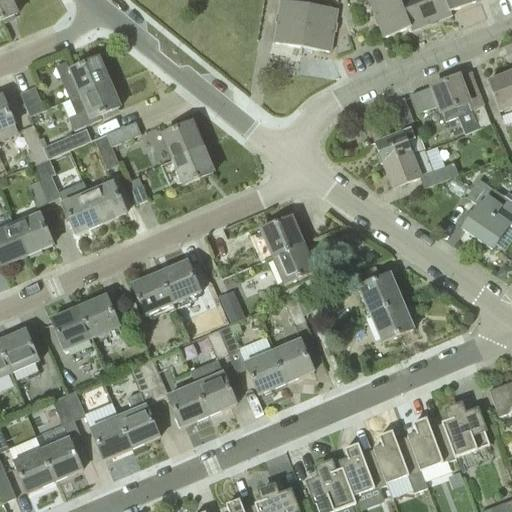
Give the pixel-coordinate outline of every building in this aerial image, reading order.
[(9,0),(0,0),(0,24),(17,17),(9,0)] [(419,32),(407,4),(403,5),(400,0),(370,0),(386,40),(412,30),(414,34),(419,32)] [(419,32),(449,20),(441,0),(415,0),(407,4),(419,32)] [(441,0),(449,20),(454,18),(452,13),(478,3),(477,0),(441,0)] [(304,50),(311,7),(283,3),(276,46),(304,50)] [(311,7),(304,50),(332,55),(339,12),(311,7)] [(70,104),(110,87),(99,61),(70,74),(66,64),(55,69),(70,104)] [(511,78),(511,75),(487,84),(499,114),(511,109),(511,78)] [(490,128),(471,78),(461,82),(460,79),(431,90),(431,91),(409,99),(416,118),(438,109),(444,125),(458,120),(465,138),(490,128)] [(110,87),(70,104),(82,131),(101,123),(99,119),(120,110),(110,87)] [(29,121),(44,115),(35,92),(20,98),(29,121)] [(0,100),(0,144),(18,137),(2,100),(0,100)] [(404,101),(392,105),(394,112),(399,124),(401,129),(413,124),(411,120),(404,101)] [(369,130),(364,116),(348,122),(353,136),(369,130)] [(106,138),(111,150),(140,138),(135,126),(106,138)] [(173,164),(203,152),(192,127),(162,139),(173,164)] [(34,171),(49,164),(48,164),(33,129),(22,134),(27,148),(23,149),(32,171),(33,170),(34,171)] [(383,170),(423,154),(424,153),(419,139),(414,141),(411,131),(374,146),(378,157),(376,157),(380,167),(382,166),(383,170)] [(49,163),(61,158),(91,145),(86,133),(44,151),(49,163)] [(119,168),(111,150),(106,138),(94,143),(106,173),(119,168)] [(203,152),(173,164),(183,189),(213,176),(203,152)] [(423,154),(383,170),(392,192),(419,181),(423,193),(458,179),(453,166),(432,175),(423,154)] [(38,185),(48,207),(60,202),(51,180),(55,178),(49,164),(34,171),(39,184),(38,185)] [(136,209),(148,204),(139,182),(127,187),(136,209)] [(511,231),(508,229),(509,226),(495,217),(500,207),(486,198),(490,191),(478,183),(465,201),(477,209),(461,232),(476,243),(475,245),(480,249),(481,246),(491,253),(494,248),(502,254),(511,238),(511,231)] [(36,212),(48,207),(38,185),(27,190),(36,212)] [(87,196),(100,227),(125,217),(111,186),(87,196)] [(76,238),(100,227),(87,196),(62,207),(76,238)] [(13,228),(27,259),(52,249),(38,217),(13,228)] [(271,262),(303,248),(292,220),(259,234),(271,262)] [(0,264),(2,270),(27,259),(13,228),(0,233),(0,264)] [(303,248),(271,262),(283,289),(315,275),(303,248)] [(158,277),(172,310),(201,297),(186,265),(158,277)] [(511,273),(511,271),(503,265),(496,274),(506,281),(511,273)] [(357,291),(382,281),(376,268),(352,278),(357,291)] [(145,322),(172,310),(158,277),(131,289),(145,322)] [(369,318),(401,305),(389,277),(382,281),(357,291),(369,318)] [(239,307),(233,293),(219,299),(225,313),(239,307)] [(296,301),(303,317),(320,310),(312,294),(296,301)] [(78,311),(92,344),(119,332),(105,299),(78,311)] [(302,318),(303,317),(296,301),(284,306),(294,331),(305,326),(302,318)] [(401,305),(369,318),(380,345),(412,332),(401,305)] [(64,356),(92,344),(78,311),(50,323),(64,356)] [(218,334),(229,358),(239,354),(229,330),(218,334)] [(0,343),(0,352),(11,378),(39,366),(24,333),(0,343)] [(218,334),(207,339),(212,351),(217,363),(229,358),(218,334)] [(272,354),(286,386),(312,375),(298,342),(272,354)] [(0,382),(11,378),(0,352),(0,382)] [(258,398),(286,386),(272,354),(244,366),(258,398)] [(157,404),(167,400),(166,398),(151,362),(147,364),(141,367),(157,404)] [(221,374),(217,363),(189,375),(194,387),(208,419),(236,407),(222,374),(221,374)] [(145,409),(157,404),(141,367),(130,371),(140,396),(126,402),(131,413),(117,419),(131,452),(159,440),(145,409)] [(511,385),(493,394),(492,394),(488,395),(500,421),(508,418),(511,410),(511,385)] [(208,419),(194,387),(166,398),(167,400),(180,431),(208,419)] [(73,424),(85,419),(75,394),(63,399),(73,424)] [(80,439),(73,424),(63,399),(51,404),(67,441),(40,452),(54,484),(82,473),(69,443),(80,439)] [(455,460),(489,448),(476,414),(464,418),(460,408),(446,414),(450,423),(441,426),(455,460)] [(89,431),(102,464),(131,452),(117,419),(89,431)] [(455,460),(441,426),(443,433),(432,437),(426,421),(412,426),(416,435),(407,439),(421,475),(421,474),(421,473),(446,464),(447,465),(456,461),(455,460)] [(0,455),(9,452),(0,430),(0,455)] [(421,475),(407,439),(409,446),(398,450),(392,434),(378,439),(381,448),(373,451),(387,487),(387,486),(407,478),(414,495),(427,490),(421,475)] [(387,487),(373,451),(373,452),(375,459),(364,463),(358,447),(344,452),(347,461),(338,465),(341,472),(342,472),(355,507),(356,506),(353,499),(378,489),(379,491),(387,487)] [(26,496),(54,484),(40,452),(13,463),(26,496)] [(0,500),(3,507),(16,501),(0,462),(0,500)] [(342,472),(341,472),(333,475),(330,466),(316,471),(320,481),(308,486),(317,511),(340,511),(355,507),(342,472)] [(255,507),(256,511),(295,511),(289,495),(277,499),(273,489),(259,495),(263,504),(255,507)] [(256,511),(255,507),(254,507),(255,511),(242,511),(239,502),(225,508),(227,511),(256,511)] [(511,511),(511,502),(493,510),(493,511),(511,511)]
